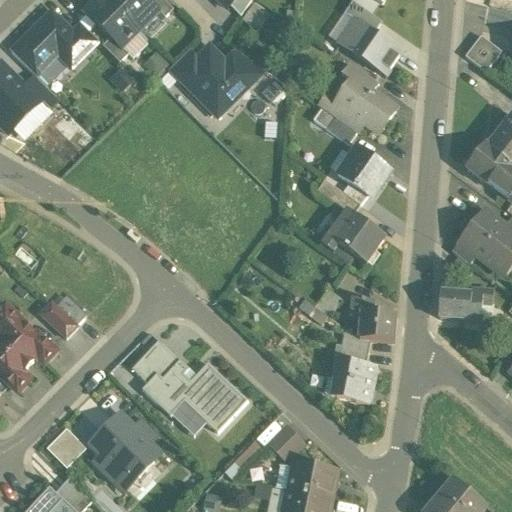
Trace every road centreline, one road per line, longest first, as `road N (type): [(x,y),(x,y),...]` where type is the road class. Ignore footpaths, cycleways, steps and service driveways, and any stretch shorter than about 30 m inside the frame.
road 1 (residential): [(411,354),(443,0)]
road 2 (residential): [(392,486),(169,289)]
road 3 (residential): [(169,289),(0,459)]
road 4 (residential): [(169,289),(110,236),(0,169)]
road 5 (residential): [(392,486),(411,354)]
road 6 (residential): [(411,354),(451,367),(511,418)]
